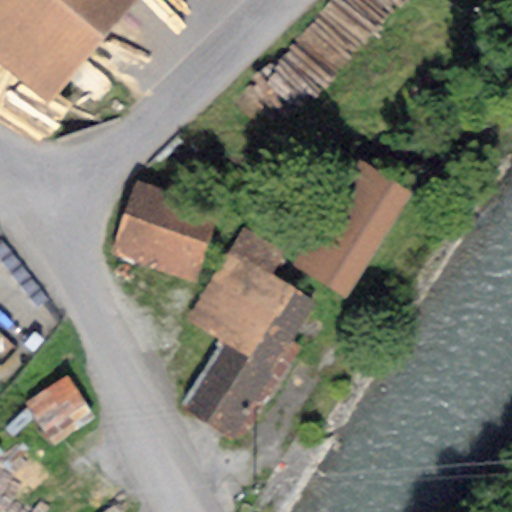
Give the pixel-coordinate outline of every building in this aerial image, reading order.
[(0,0),(0,39),(49,81),(117,0),(0,0)] [(197,272),(217,215),(141,189),(122,246),(197,272)] [(347,282),(386,220),(352,199),(313,260),(347,282)] [(279,258),(240,235),(196,311),(236,334),(193,407),(235,431),(236,429),(244,434),(256,414),(248,410),(308,306),(265,281),(279,258)] [(56,443),(101,419),(77,376),(33,400),(56,443)]
